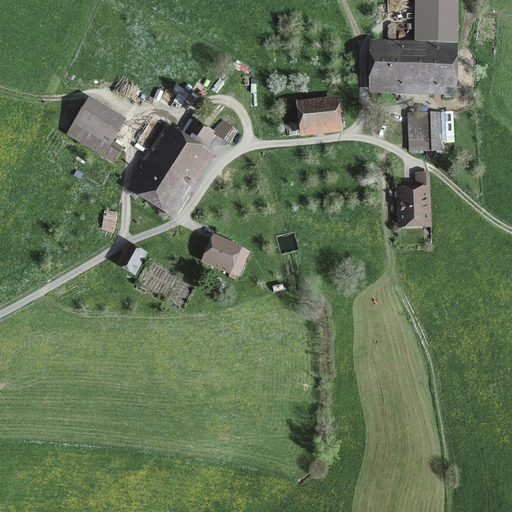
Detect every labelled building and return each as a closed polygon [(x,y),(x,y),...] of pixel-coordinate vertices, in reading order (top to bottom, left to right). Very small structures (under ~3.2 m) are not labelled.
[(443,96),(457,96),(457,81),(453,81),(453,51),(456,51),(456,0),(416,0),(416,50),(375,49),(374,87),(443,88),(443,96)] [(282,28),(286,24),(282,20),(278,24),(282,28)] [(303,132),(335,128),(331,103),(300,107),(303,132)] [(115,162),(122,150),(111,143),(122,123),(90,104),(71,136),(115,162)] [(140,189),(173,210),(209,152),(204,149),(214,133),(230,143),(238,131),(224,122),(213,132),(200,124),(202,116),(197,113),(192,121),(198,125),(191,136),(171,123),(147,160),(155,165),(140,189)] [(424,114),(424,150),(442,150),(441,113),(424,114)] [(407,114),(408,150),(424,150),(424,114),(407,114)] [(416,175),(416,185),(400,186),(400,192),(394,192),(394,198),(400,198),(401,224),(425,224),(425,191),(429,191),(429,175),(416,175)] [(237,276),(247,254),(216,241),(208,260),(233,270),(232,274),(237,276)] [(146,256),(132,248),(124,263),(138,271),(146,256)]
